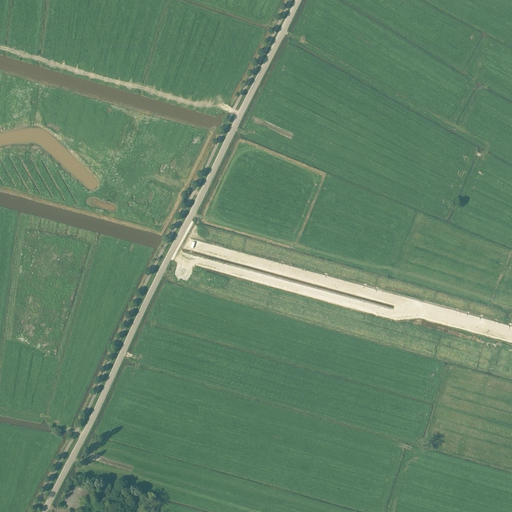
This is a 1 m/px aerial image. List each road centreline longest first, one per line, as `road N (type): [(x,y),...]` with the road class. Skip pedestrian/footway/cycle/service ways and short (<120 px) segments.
road 1 (unclassified): [(511,335),(178,240)]
road 2 (unclassified): [(43,511),(178,240)]
road 3 (unclassified): [(178,240),(276,43)]
road 4 (unclassified): [(126,0),(276,43)]
